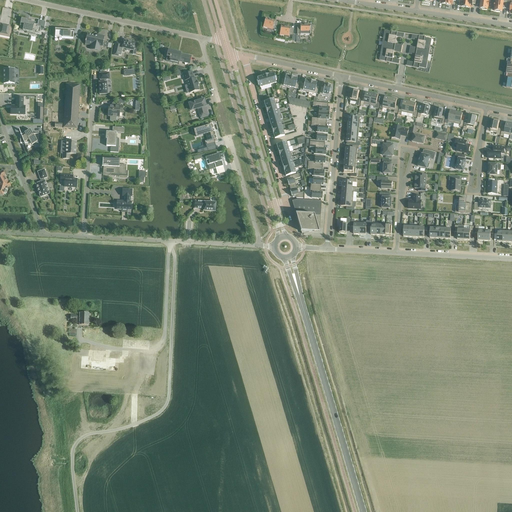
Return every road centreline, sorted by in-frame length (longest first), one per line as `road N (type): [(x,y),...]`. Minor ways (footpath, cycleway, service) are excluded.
road 1 (tertiary): [(299,295),(362,511)]
road 2 (residential): [(203,38),(23,0)]
road 3 (residential): [(339,74),(327,249)]
road 4 (tertiary): [(225,56),(270,208)]
road 5 (tertiary): [(276,206),(230,55)]
road 6 (residential): [(245,55),(286,203)]
road 7 (residential): [(82,235),(91,106)]
